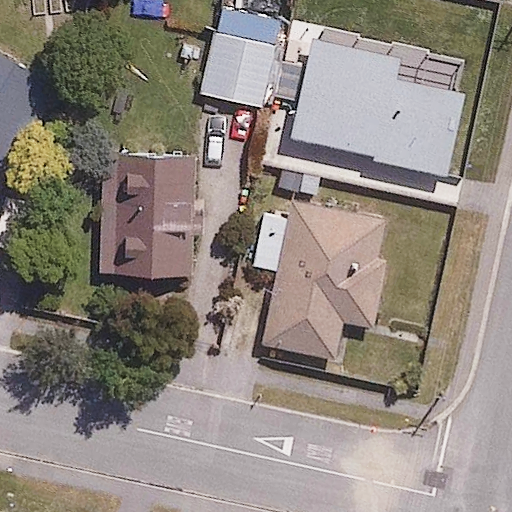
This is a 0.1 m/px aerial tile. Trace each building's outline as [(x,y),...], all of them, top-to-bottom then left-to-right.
[(475,55),(314,25),(293,138),(454,168),(475,55)] [(268,101),(278,35),(213,26),(203,91),(268,101)] [(0,184),(61,78),(0,42),(0,184)] [(197,271),(201,141),(108,139),(105,269),(197,271)] [(286,265),(272,339),(339,351),(346,317),(379,323),(393,250),(379,248),(386,212),(299,196),(297,209),(264,202),(253,258),(286,265)]
